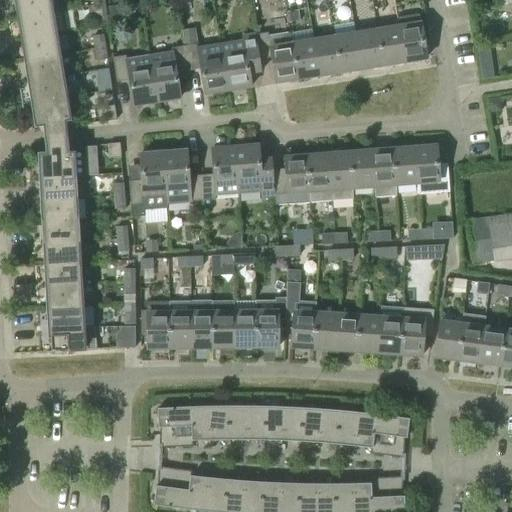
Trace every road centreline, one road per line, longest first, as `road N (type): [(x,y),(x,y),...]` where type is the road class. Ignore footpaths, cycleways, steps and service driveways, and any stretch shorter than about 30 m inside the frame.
road 1 (residential): [(433,0),(449,94),(442,110),(420,122),(298,136),(275,130),(269,113),(0,143)]
road 2 (residential): [(436,511),(436,395),(416,378),(287,371),(14,387)]
road 3 (residential): [(14,387),(16,510)]
